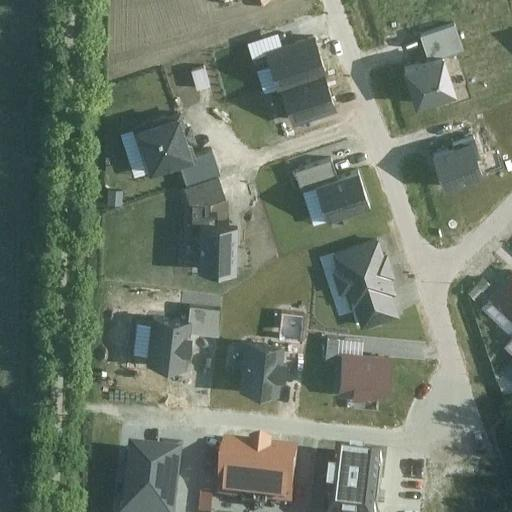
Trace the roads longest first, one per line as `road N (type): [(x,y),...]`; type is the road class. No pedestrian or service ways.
road 1 (track): [(70,0),(50,511)]
road 2 (residential): [(97,406),(410,438),(451,426),(457,393),(435,294)]
road 3 (residential): [(435,294),(376,117)]
road 4 (residential): [(376,117),(336,0)]
